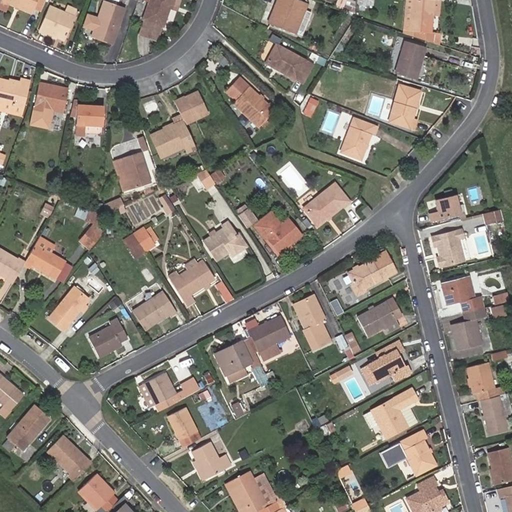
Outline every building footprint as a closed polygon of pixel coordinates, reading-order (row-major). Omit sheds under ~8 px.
[(37,0),(0,0),(9,4),(31,13),(33,9),(37,0)] [(0,0),(0,10),(5,13),(9,4),(0,0)] [(40,12),(45,0),(37,0),(33,9),(40,12)] [(112,45),(125,8),(103,0),(97,18),(100,19),(94,38),(112,45)] [(169,8),(171,0),(146,0),(149,1),(142,20),(162,26),(169,8)] [(304,11),(307,4),(297,0),(276,0),(267,23),(295,34),(297,29),(304,11)] [(343,9),(346,0),(337,0),(335,6),(343,9)] [(439,44),(440,33),(430,33),(432,14),(433,0),(405,0),(403,30),(411,31),(411,36),(438,45),(439,44)] [(63,41),(74,17),(72,16),(64,12),(49,6),(38,31),(63,41)] [(72,16),(76,9),(67,6),(64,12),(72,16)] [(231,24),(236,15),(224,9),(219,18),(231,24)] [(303,31),(310,13),(304,11),(297,29),(303,31)] [(92,31),(97,18),(86,14),(82,27),(92,31)] [(94,38),(100,19),(97,18),(92,31),(90,37),(94,38)] [(158,41),(162,26),(142,20),(138,34),(158,41)] [(411,78),(417,61),(420,62),(425,47),(404,41),(394,73),(411,78)] [(301,83),(311,65),(276,45),(267,61),(279,68),(278,70),(301,83)] [(279,68),(267,61),(266,63),(278,70),(279,68)] [(415,79),(420,62),(417,61),(411,78),(415,79)] [(339,72),(341,66),(331,62),(329,68),(334,70),(339,72)] [(0,110),(21,116),(29,80),(20,78),(19,81),(19,83),(8,80),(0,78),(0,110)] [(274,110),(239,78),(227,91),(236,100),(233,103),(258,127),(260,125),(265,119),(274,110)] [(62,113),(68,89),(38,83),(33,107),(62,113)] [(411,119),(420,91),(398,85),(394,102),(384,99),(379,119),(412,129),(415,120),(411,119)] [(438,99),(440,92),(425,88),(423,94),(438,99)] [(208,114),(197,91),(174,102),(182,120),(184,124),(208,114)] [(301,102),(304,97),(299,94),(295,99),(301,102)] [(101,126),(102,107),(76,105),(77,100),(73,100),(69,116),(76,118),(75,135),(84,135),(84,133),(84,125),(101,126)] [(310,117),(316,104),(309,101),(302,114),(310,117)] [(263,128),(269,122),(265,119),(260,125),(263,128)] [(370,133),(372,126),(353,119),(340,152),(360,160),(370,133)] [(184,124),(182,120),(150,136),(160,158),(184,147),(186,152),(195,148),(184,124)] [(100,131),(101,126),(84,125),(84,133),(97,134),(100,131)] [(150,183),(140,152),(121,158),(130,189),(150,183)] [(257,158),(253,153),(249,156),(253,162),(257,158)] [(130,189),(121,158),(112,161),(122,191),(130,189)] [(215,183),(205,169),(195,174),(205,189),(215,183)] [(224,177),(218,169),(211,174),(217,183),(224,177)] [(317,226),(348,201),(334,183),(303,208),(317,226)] [(60,197),(63,191),(54,187),(51,194),(60,197)] [(459,215),(454,195),(435,200),(438,211),(429,213),(431,222),(459,215)] [(174,209),(165,196),(159,200),(168,212),(174,209)] [(103,204),(107,212),(123,204),(119,197),(103,204)] [(48,217),(53,208),(45,204),(40,213),(48,217)] [(360,211),(365,217),(372,212),(367,205),(360,211)] [(255,220),(248,209),(239,216),(246,227),(255,220)] [(502,220),(500,209),(483,213),(483,216),(485,224),(502,220)] [(277,255),(301,235),(287,219),(280,224),(271,212),(253,226),(277,255)] [(231,256),(246,246),(238,234),(236,235),(237,236),(228,222),(221,226),(223,228),(203,241),(216,260),(229,252),(231,256)] [(88,248),(102,232),(93,225),(79,241),(88,248)] [(144,231),(142,228),(133,234),(144,251),(153,245),(152,243),(144,231)] [(157,240),(149,228),(144,231),(152,243),(157,240)] [(469,256),(464,237),(463,238),(461,229),(430,237),(433,247),(436,246),(439,257),(436,258),(438,267),(463,261),(463,259),(467,258),(469,256)] [(144,251),(133,234),(124,241),(134,257),(144,251)] [(52,250),(37,241),(35,244),(50,253),(52,250)] [(55,279),(65,262),(50,253),(35,244),(25,261),(24,262),(23,265),(29,268),(31,265),(55,279)] [(23,265),(24,262),(18,258),(17,259),(0,248),(0,274),(5,278),(5,279),(12,283),(23,265)] [(364,288),(396,271),(387,253),(348,274),(352,282),(357,292),(364,288)] [(190,294),(214,279),(202,260),(197,264),(194,259),(184,265),(187,270),(170,281),(182,300),(190,294)] [(93,274),(98,269),(93,264),(88,269),(93,274)] [(474,298),(468,276),(440,283),(446,305),(460,302),(463,313),(483,308),(480,296),(474,298)] [(365,290),(364,288),(357,292),(352,282),(350,283),(356,295),(365,290)] [(84,304),(88,299),(73,287),(48,318),(63,330),(79,310),(84,304)] [(144,330),(168,315),(170,318),(176,313),(162,292),(132,311),(144,330)] [(509,300),(507,293),(492,297),(494,304),(509,300)] [(186,307),(195,302),(190,294),(182,300),(186,307)] [(324,319),(313,295),(295,305),(306,328),(303,329),(302,330),(311,349),(329,341),(320,321),(324,319)] [(382,328),(396,320),(394,318),(401,315),(392,298),(356,317),(366,336),(382,328)] [(82,313),(87,306),(84,304),(79,310),(82,313)] [(306,328),(295,305),(292,306),(303,329),(306,328)] [(507,313),(505,305),(490,309),(492,316),(507,313)] [(481,345),(475,320),(485,317),(483,308),(463,313),(465,321),(451,325),(457,351),(481,345)] [(288,335),(278,316),(257,327),(256,324),(247,328),(251,336),(247,338),(254,353),(258,350),(263,361),(274,355),(269,345),(275,342),(288,335)] [(120,342),(127,339),(116,318),(109,322),(111,326),(88,338),(98,357),(121,345),(120,342)] [(399,326),(396,320),(382,328),(385,334),(399,326)] [(355,341),(351,332),(344,336),(348,344),(355,341)] [(254,353),(247,338),(228,347),(230,352),(217,359),(225,376),(250,363),(261,386),(269,383),(264,374),(254,353)] [(358,349),(355,341),(348,344),(352,352),(358,349)] [(378,359),(395,350),(397,353),(403,350),(398,341),(375,353),(378,359)] [(280,352),(275,342),(269,345),(274,355),(280,352)] [(230,352),(228,347),(214,354),(217,359),(230,352)] [(410,372),(406,365),(404,366),(395,350),(378,359),(360,368),(369,386),(390,374),(394,381),(410,372)] [(507,357),(505,351),(490,354),(491,360),(507,357)] [(493,388),(487,362),(467,368),(470,380),(471,379),(473,384),(471,385),(473,394),(476,394),(478,401),(479,400),(498,396),(503,394),(502,386),(493,388)] [(352,374),(348,366),(334,373),(338,381),(352,374)] [(275,380),(271,371),(264,374),(269,383),(275,380)] [(175,394),(164,372),(144,383),(154,404),(158,411),(178,401),(175,394)] [(213,381),(210,374),(204,377),(207,384),(213,381)] [(23,396),(0,375),(0,402),(4,405),(0,409),(0,413),(4,417),(23,396)] [(385,387),(393,382),(390,376),(382,380),(385,387)] [(199,390),(193,378),(179,385),(182,390),(175,394),(178,401),(199,390)] [(154,404),(144,383),(138,386),(149,407),(154,404)] [(407,426),(398,408),(414,401),(416,399),(411,389),(369,411),(377,425),(384,438),(407,426)] [(248,408),(242,396),(230,402),(236,415),(248,408)] [(507,430),(498,396),(479,400),(488,435),(507,430)] [(407,426),(416,421),(410,408),(416,405),(414,401),(398,408),(407,426)] [(37,432),(49,418),(34,405),(6,438),(9,440),(15,445),(18,449),(35,430),(37,432)] [(200,438),(185,407),(166,416),(181,448),(200,438)] [(370,429),(377,425),(369,411),(362,415),(370,429)] [(21,451),(37,432),(35,430),(18,449),(21,451)] [(435,465),(422,440),(425,439),(421,431),(399,442),(415,475),(435,465)] [(85,458),(61,435),(46,451),(69,473),(67,475),(73,480),(89,465),(84,460),(85,458)] [(9,453),(15,445),(9,440),(3,447),(9,453)] [(223,470),(217,458),(209,442),(191,451),(196,460),(206,479),(223,470)] [(511,480),(511,469),(506,448),(487,452),(495,484),(511,480)] [(230,466),(224,454),(217,458),(223,470),(230,466)] [(206,479),(196,460),(192,462),(202,481),(206,479)] [(349,472),(346,464),(335,470),(339,478),(343,476),(349,472)] [(253,478),(248,471),(227,482),(241,509),(238,511),(254,511),(259,510),(267,506),(253,478)] [(275,496),(263,473),(253,478),(267,506),(277,500),(275,496)] [(96,510),(113,494),(95,474),(77,491),(96,510)] [(356,502),(343,476),(339,478),(351,505),(356,502)] [(428,511),(447,502),(442,493),(438,495),(433,486),(436,484),(432,477),(417,485),(420,491),(405,498),(412,511),(428,511)] [(241,509),(227,482),(224,483),(238,511),(241,509)] [(511,511),(511,485),(497,489),(500,497),(504,496),(508,511),(511,511)] [(105,511),(117,500),(112,495),(101,506),(105,511)] [(279,511),(279,510),(283,508),(286,506),(281,498),(277,500),(267,506),(259,510),(259,511),(279,511)] [(355,511),(366,505),(363,499),(356,502),(351,505),(355,511)]
